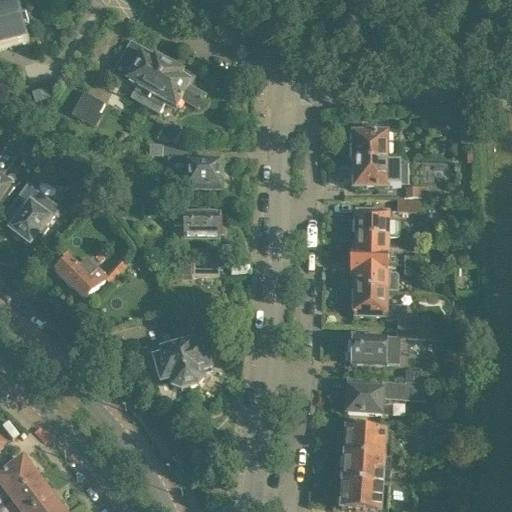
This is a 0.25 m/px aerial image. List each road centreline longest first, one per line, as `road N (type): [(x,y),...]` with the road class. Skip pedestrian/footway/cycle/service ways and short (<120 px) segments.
road 1 (tertiary): [(167,511),(85,390),(0,311)]
road 2 (residential): [(511,98),(474,90),(308,94)]
road 3 (residential): [(284,90),(114,0)]
road 4 (tertiary): [(0,373),(72,446),(119,511)]
road 5 (residential): [(278,209),(270,371)]
road 6 (residential): [(301,372),(307,211)]
road 7 (residential): [(292,493),(301,372)]
